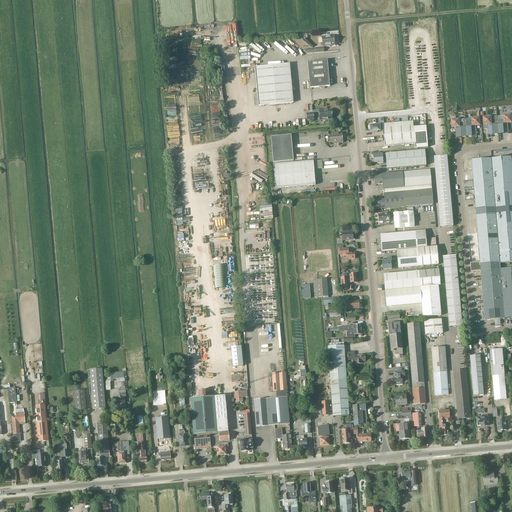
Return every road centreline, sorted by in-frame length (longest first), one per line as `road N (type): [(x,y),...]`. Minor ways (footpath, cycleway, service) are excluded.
road 1 (unclassified): [(385,457),(345,0)]
road 2 (secondary): [(0,493),(385,457)]
road 3 (unclassified): [(511,145),(456,150),(470,332),(511,329)]
road 4 (track): [(511,7),(347,22)]
road 5 (unknown): [(273,463),(253,422),(249,311)]
road 6 (unknown): [(297,57),(254,59),(250,104),(269,112),(301,96)]
road 7 (secondary): [(385,457),(511,446)]
